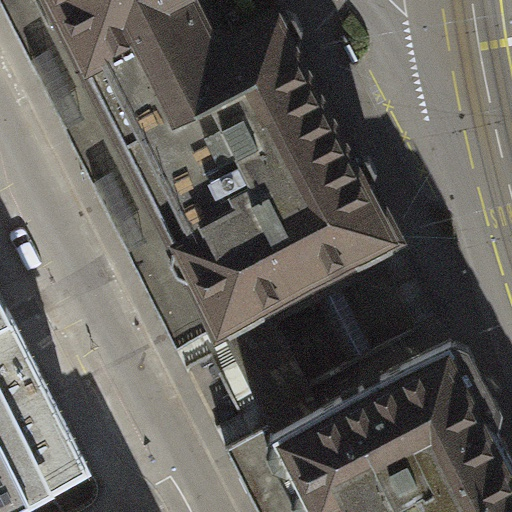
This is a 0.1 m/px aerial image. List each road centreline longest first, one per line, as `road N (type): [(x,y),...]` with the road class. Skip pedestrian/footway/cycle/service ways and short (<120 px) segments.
road 1 (residential): [(199,511),(0,131)]
road 2 (tertiary): [(511,214),(464,0)]
